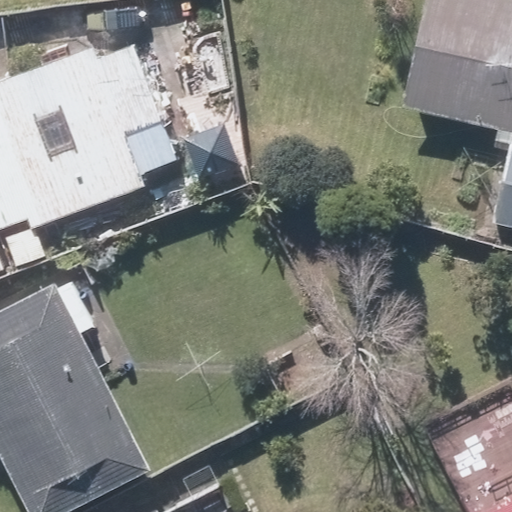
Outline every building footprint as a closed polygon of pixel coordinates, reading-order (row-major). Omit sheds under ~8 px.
[(511,0),(441,0),(416,100),(511,124),(511,165),(499,217),(511,219),(511,0)] [(0,83),(0,234),(153,186),(146,166),(183,154),(146,38),(0,83)] [(57,511),(159,461),(64,273),(0,304),(0,430),(41,511),(57,511)] [(511,511),(511,497),(481,511),(511,511)] [(168,511),(164,503),(146,511),(168,511)]
